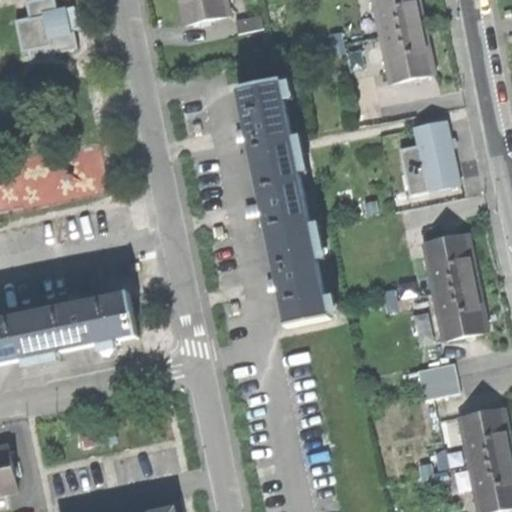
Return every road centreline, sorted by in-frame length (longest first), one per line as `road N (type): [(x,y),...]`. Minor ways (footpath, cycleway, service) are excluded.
road 1 (residential): [(199,362),(125,0)]
road 2 (residential): [(199,362),(0,403)]
road 3 (residential): [(511,174),(475,0)]
road 4 (residential): [(230,511),(199,362)]
